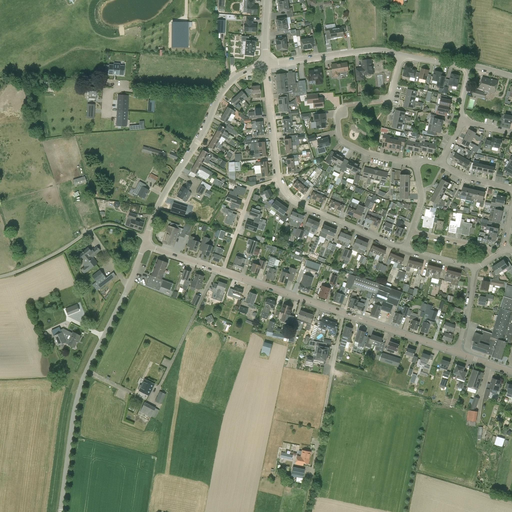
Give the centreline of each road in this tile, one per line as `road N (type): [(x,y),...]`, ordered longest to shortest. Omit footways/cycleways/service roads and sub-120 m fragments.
road 1 (unclassified): [(60,511),(78,392),(144,243)]
road 2 (unclassified): [(458,352),(222,271)]
road 3 (unclassified): [(146,238),(218,95),(228,81),(265,64)]
road 4 (residential): [(401,54),(389,101),(343,107),(339,137),(369,154),(416,161)]
road 5 (unclassified): [(146,238),(100,226),(0,276)]
road 6 (residential): [(404,249),(298,205),(277,180)]
road 7 (residential): [(401,54),(361,50),(265,64)]
